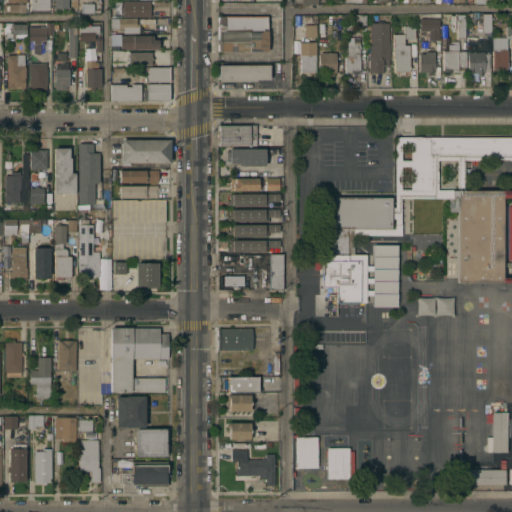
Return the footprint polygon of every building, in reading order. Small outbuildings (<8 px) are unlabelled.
[(31,0),(48,0),(49,8),(31,9),(31,0)] [(68,0),(68,8),(54,7),(54,0),(68,0)] [(122,16),(122,1),(149,1),(150,16),(122,16)] [(93,13),(79,13),(79,4),(93,4),(93,2),(100,2),(100,12),(93,12),(93,13)] [(9,12),(9,11),(3,11),(3,3),(25,3),(25,12),(9,12)] [(365,14),(365,30),(357,29),(357,23),(353,23),(353,13),(365,14)] [(489,31),(482,31),(482,13),(490,13),(489,31)] [(218,17),(218,15),(266,15),(266,17),(267,32),(218,32),(218,17)] [(123,33),(123,29),(118,29),(118,27),(110,28),(110,18),(118,18),(118,17),(136,17),(136,22),(138,22),(138,31),(134,31),(134,32),(123,33)] [(438,39),(428,39),(428,30),(422,30),(422,18),(438,17),(438,39)] [(392,33),(404,33),(403,25),(407,25),(407,19),(412,19),(412,25),(414,25),(414,37),(403,38),(404,44),(408,44),(409,71),(404,71),(404,75),(399,75),(399,71),(394,71),(394,58),(393,58),(392,33)] [(27,21),(37,21),(37,26),(45,25),(45,39),(41,39),(41,43),(33,43),(33,39),(28,39),(28,27),(27,27),(27,23),(27,21)] [(369,44),(371,44),(371,22),(388,22),(388,40),(389,40),(389,65),(384,65),(384,58),(382,58),(382,72),(369,72),(369,44)] [(26,23),(26,34),(18,34),(18,38),(11,38),(11,37),(5,37),(5,32),(12,32),(11,23),(26,23)] [(98,25),(98,33),(94,33),(94,40),(87,40),(87,42),(83,42),(82,40),(79,40),(78,25),(98,25)] [(302,38),(314,37),(314,25),(301,25),(302,38)] [(68,26),(76,26),(76,56),(68,56),(68,26)] [(267,32),(267,50),(218,50),(218,32),(267,32)] [(120,48),(120,34),(152,34),(152,38),(157,38),(157,48),(120,48)] [(109,36),(109,50),(118,50),(119,36),(109,36)] [(344,37),(359,37),(359,53),(361,53),(361,56),(366,56),(366,69),(359,69),(359,72),(351,72),(351,71),(344,71),(344,37)] [(300,42),(314,42),(315,54),(314,72),(300,71),(300,54),(300,42)] [(93,60),(93,47),(82,46),(82,59),(93,60)] [(458,71),(443,71),(443,50),(458,49),(458,71)] [(507,70),(499,70),(492,70),(492,50),(498,50),(498,49),(507,49),(507,70)] [(129,65),(128,51),(151,51),(151,56),(152,56),(152,59),(151,59),(151,64),(129,65)] [(318,52),(336,51),(336,72),(332,72),(332,76),(322,76),(322,72),(318,72),(318,52)] [(434,71),(430,71),(430,74),(425,74),(425,71),(419,71),(419,53),(425,53),(425,51),(433,51),(434,71)] [(467,51),(484,51),(484,53),(490,52),(490,69),(484,69),(484,71),(481,71),(481,74),(478,74),(481,76),(479,81),(472,78),(470,72),(467,72),(467,51)] [(6,54),(23,54),(24,65),(25,65),(25,77),(24,77),(24,87),(7,88),(6,54)] [(100,86),(94,86),(94,89),(90,89),(90,86),(85,86),(85,59),(94,59),(94,63),(97,63),(97,68),(100,68),(100,86)] [(55,68),(55,63),(61,63),(61,61),(68,61),(68,68),(69,68),(68,85),(65,85),(65,89),(54,89),(55,68)] [(45,62),(45,67),(47,67),(47,84),(46,84),(46,89),(37,89),(37,87),(28,87),(28,62),(45,62)] [(269,64),(269,79),(255,79),(255,80),(218,81),(218,64),(269,64)] [(145,81),(145,67),(169,67),(169,81),(145,81)] [(111,100),(111,84),(125,84),(125,86),(131,86),(131,84),(140,84),(140,100),(111,100)] [(168,84),(169,100),(146,100),(146,98),(143,98),(143,90),(146,90),(146,84),(168,84)] [(218,124),(256,124),(255,144),(249,144),(249,145),(218,145),(218,126),(218,124)] [(511,281),(457,281),(457,197),(456,197),(456,211),(448,211),(448,197),(451,197),(451,189),(511,189),(511,159),(463,159),(463,188),(457,188),(457,159),(437,159),(437,189),(437,193),(394,193),(394,136),(511,136),(511,281)] [(170,139),(170,162),(129,162),(129,164),(120,164),(120,139),(170,139)] [(78,142),(92,142),(92,152),(99,152),(99,182),(94,182),(94,203),(78,203),(78,142)] [(53,147),(68,147),(68,157),(70,157),(70,172),(74,172),(74,192),(53,192),(53,147)] [(265,148),(265,165),(239,164),(239,162),(229,162),(229,160),(226,160),(226,150),(229,150),(229,147),(265,148)] [(46,154),(46,157),(46,168),(29,168),(29,149),(46,149),(46,154)] [(119,181),(119,170),(157,169),(157,181),(119,181)] [(27,202),(4,202),(4,174),(11,174),(11,171),(19,171),(19,174),(21,174),(21,188),(27,188),(27,202)] [(230,190),(230,177),(258,177),(258,189),(230,190)] [(278,177),(278,189),(265,190),(265,177),(278,177)] [(43,203),(28,203),(29,187),(33,187),(33,185),(38,185),(38,187),(43,187),(43,203)] [(119,197),(119,185),(157,185),(157,197),(119,197)] [(437,193),(437,189),(451,189),(451,197),(448,197),(400,197),(400,223),(390,223),(390,207),(394,207),(394,193),(437,193)] [(277,194),(229,194),(229,206),(267,206),(267,202),(277,202),(277,194)] [(353,258),(333,258),(333,254),(330,254),(330,196),(390,196),(390,207),(390,223),(390,228),(354,228),(354,231),(353,231),(353,258)] [(230,222),(278,221),(278,209),(230,210),(230,222)] [(3,218),(16,218),(16,234),(3,234),(3,220),(3,218)] [(18,218),(27,218),(27,243),(19,243),(19,240),(20,240),(20,235),(19,235),(19,224),(18,224),(18,220),(18,218)] [(67,219),(75,219),(76,231),(67,231),(67,219)] [(28,220),(39,220),(39,233),(28,233),(28,229),(28,220)] [(66,249),(66,255),(70,255),(70,277),(54,277),(54,242),(53,242),(53,224),(65,224),(65,242),(61,242),(61,247),(64,247),(66,249)] [(92,261),(109,261),(109,283),(98,283),(98,276),(77,276),(78,224),(92,224),(92,261)] [(278,236),(278,225),(230,226),(230,237),(278,236)] [(278,240),(225,239),(225,252),(266,252),(266,247),(278,248),(278,240)] [(24,266),(26,266),(26,276),(13,275),(13,277),(8,277),(8,270),(10,270),(11,258),(9,258),(9,255),(10,256),(11,245),(25,245),(24,266)] [(49,277),(33,277),(33,247),(49,247),(49,277)] [(398,250),(370,250),(370,284),(398,284),(398,250)] [(282,254),(282,289),(268,289),(268,254),(268,253),(282,253),(282,254)] [(319,286),(334,286),(334,302),(364,302),(364,256),(319,256),(319,286)] [(112,262),(125,262),(125,274),(112,274),(112,262)] [(156,287),(156,289),(134,289),(134,263),(156,263),(156,287)] [(223,284),(223,275),(242,275),(242,284),(223,284)] [(371,307),(395,307),(395,281),(370,281),(371,307)] [(451,298),(415,297),(415,315),(451,316),(451,298)] [(167,357),(131,358),(131,377),(163,376),(163,391),(146,391),(146,390),(110,391),(110,327),(159,327),(159,332),(167,332),(167,337),(167,357)] [(251,327),(251,349),(217,349),(217,327),(251,327)] [(21,351),(23,351),(23,355),(21,355),(21,372),(20,372),(20,376),(5,376),(5,372),(4,372),(4,341),(12,341),(12,339),(14,339),(14,341),(21,341),(21,351)] [(57,339),(75,339),(75,369),(57,369),(57,339)] [(50,397),(35,397),(35,383),(29,383),(29,369),(37,369),(37,356),(50,356),(50,397)] [(257,376),(258,391),(226,391),(226,376),(257,376)] [(249,400),(250,400),(250,403),(249,403),(249,410),(229,410),(229,398),(227,398),(227,394),(249,394),(249,400)] [(144,426),(125,426),(115,426),(115,396),(125,396),(125,395),(144,395),(144,426)] [(506,451),(492,451),(492,411),(506,411),(506,451)] [(27,414),(42,414),(42,425),(35,425),(35,428),(27,428),(27,415),(27,414)] [(16,428),(3,428),(3,416),(16,416),(16,428)] [(75,416),(75,438),(74,438),(74,441),(62,440),(62,437),(54,437),(54,416),(75,416)] [(78,431),(77,418),(91,418),(91,431),(78,431)] [(249,422),(249,428),(250,428),(250,432),(249,432),(249,438),(228,438),(228,426),(226,426),(227,422),(249,422)] [(134,456),(134,428),(165,427),(165,456),(134,456)] [(293,468),(316,468),(315,437),(293,437),(293,468)] [(97,467),(99,467),(99,481),(90,481),(90,470),(85,470),(85,468),(78,468),(79,439),(97,439),(97,467)] [(25,480),(14,480),(14,481),(8,481),(8,471),(7,471),(7,466),(8,466),(8,447),(25,447),(25,480)] [(50,477),(49,477),(49,481),(33,481),(33,450),(41,450),(41,448),(50,447),(50,477)] [(348,478),(326,478),(326,447),(348,447),(348,478)] [(230,448),(245,448),(246,458),(235,459),(230,459),(230,448)] [(264,458),(264,453),(273,453),(273,458),(274,484),(265,484),(265,477),(258,477),(258,474),(235,474),(235,459),(246,458),(264,458)] [(166,460),(166,472),(165,472),(165,480),(167,480),(167,485),(140,485),(140,483),(131,483),(131,482),(120,482),(120,472),(131,471),(131,461),(166,460)] [(465,483),(465,468),(505,468),(505,483),(465,483)]
